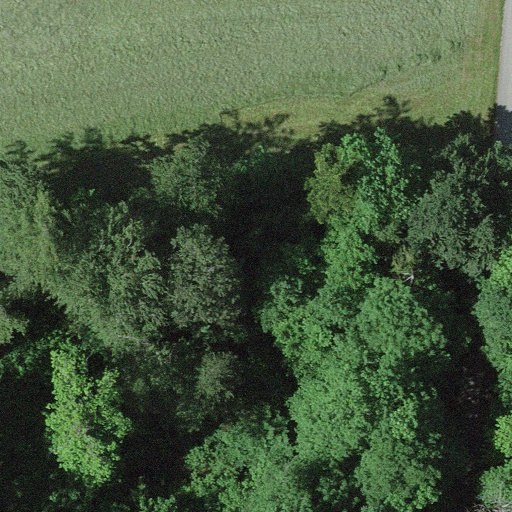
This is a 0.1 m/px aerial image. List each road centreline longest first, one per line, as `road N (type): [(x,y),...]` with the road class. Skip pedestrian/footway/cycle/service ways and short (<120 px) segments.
road 1 (track): [(0,241),(136,210),(319,184),(506,219)]
road 2 (unclassified): [(511,160),(478,442),(460,511)]
